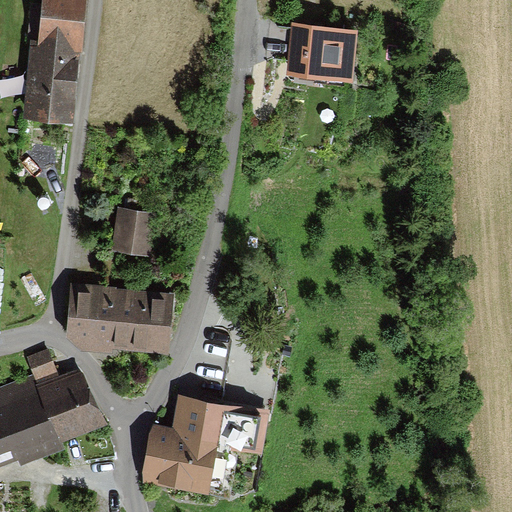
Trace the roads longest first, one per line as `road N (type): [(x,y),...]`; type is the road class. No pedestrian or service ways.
road 1 (residential): [(125,426),(162,383),(203,274),(246,0)]
road 2 (residential): [(51,328),(94,0)]
road 3 (residential): [(51,328),(90,368),(125,426)]
